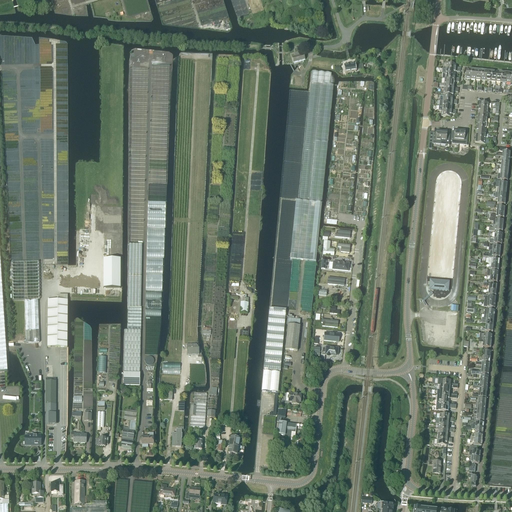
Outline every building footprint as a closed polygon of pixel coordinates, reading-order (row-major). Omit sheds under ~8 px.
[(295,57),(292,58),(294,63),(305,60),(303,55),(300,56),(299,52),(294,54),(295,57)] [(433,133),(432,144),(435,144),(440,145),(442,132),(436,131),(436,132),(436,134),(433,133)] [(451,132),(450,141),(452,142),(452,143),(452,144),(458,145),(460,131),(454,131),(454,132),(454,133),(451,133),(451,132)] [(460,131),(458,145),(467,145),(468,134),(465,134),(465,133),(465,132),(460,131)] [(442,132),(440,145),(445,145),(449,145),(450,134),(449,134),(449,135),(447,135),(447,133),(447,132),(442,132)] [(496,154),(496,156),(499,157),(502,157),(509,158),(510,152),(506,152),(506,149),(499,148),(499,149),(499,151),(500,152),(501,152),(502,152),(502,154),(496,154)] [(296,201),(290,259),(300,260),(305,261),(316,262),(322,203),(296,201)] [(148,203),(147,228),(165,229),(166,203),(148,203)] [(147,229),(147,258),(164,259),(164,229),(147,229)] [(349,240),(350,232),(337,230),(337,234),(335,234),(334,238),(349,240)] [(324,242),(322,256),(334,257),(334,250),(330,250),(330,242),(324,242)] [(142,245),(129,244),(127,331),(124,331),(124,360),(123,373),(139,374),(142,245)] [(350,253),(350,245),(337,244),(336,248),(341,248),(340,252),(350,253)] [(103,259),(103,289),(120,289),(120,259),(104,259),(103,259)] [(147,259),(146,274),(162,275),(163,260),(147,259)] [(25,300),(26,344),(39,343),(38,301),(31,301),(31,300),(40,300),(39,262),(12,263),(13,301),(25,300)] [(349,272),(349,264),(333,262),(332,271),(349,272)] [(146,275),(146,290),(162,291),(162,276),(146,275)] [(346,290),(347,280),(328,278),(327,285),(336,286),(336,289),(346,290)] [(429,290),(448,291),(448,282),(430,281),(429,290)] [(240,313),(247,314),(248,299),(241,298),(240,313)] [(48,348),(67,348),(68,301),(48,301),(48,348)] [(269,308),(263,372),(280,373),(283,339),(285,317),(286,310),(286,309),(269,308)] [(338,328),(338,322),(321,320),(321,323),(322,324),(322,327),(338,328)] [(285,350),(297,351),(300,326),(288,325),(285,350)] [(202,335),(203,335),(211,336),(211,329),(205,328),(205,327),(203,327),(203,328),(202,328),(202,330),(203,330),(202,335)] [(338,342),(339,335),(324,333),(323,340),(338,342)] [(187,345),(187,353),(187,355),(199,355),(199,349),(197,345),(187,345)] [(338,356),(339,349),(325,348),(325,355),(338,356)] [(280,373),(263,372),(261,392),(278,394),(280,373)] [(123,386),(139,386),(139,374),(123,373),(123,386)] [(56,382),(46,382),(46,414),(46,425),(54,425),(56,425),(56,414),(56,382)] [(207,412),(207,417),(215,418),(215,412),(215,404),(216,398),(216,396),(217,388),(211,388),(210,392),(208,393),(208,396),(208,398),(207,412)] [(164,401),(172,401),(173,392),(164,392),(164,401)] [(191,416),(190,429),(204,430),(206,398),(206,394),(194,393),(194,403),(196,403),(196,404),(191,404),(190,416),(191,416)] [(301,395),(289,394),(288,402),(292,402),(292,405),(299,405),(299,403),(300,403),(301,395)] [(286,410),(278,409),(277,422),(279,422),(277,435),(285,436),(285,432),(292,432),(291,438),(295,438),(296,425),(280,423),(281,419),(285,419),(286,410)] [(125,410),(124,420),(129,421),(136,422),(137,412),(125,410)] [(121,442),(120,446),(132,448),(134,432),(123,430),(121,439),(126,440),(126,442),(121,442)] [(172,434),(172,447),(181,447),(181,439),(182,434),(181,434),(181,430),(178,430),(176,430),(176,434),(172,434)] [(71,433),(71,438),(74,439),(74,443),(86,443),(87,435),(84,435),(84,434),(81,433),(81,435),(74,434),(74,433),(71,433)] [(149,437),(141,437),(141,445),(142,445),(142,448),(148,448),(148,445),(153,445),(153,437),(153,433),(149,433),(149,437)] [(25,437),(25,446),(25,445),(30,446),(30,445),(40,445),(40,446),(41,446),(41,435),(32,435),(32,437),(25,437)] [(95,445),(99,446),(99,447),(105,447),(105,442),(108,442),(108,439),(99,438),(99,440),(96,440),(95,445)] [(194,441),(194,450),(202,451),(202,442),(194,441)] [(276,444),(275,449),(279,450),(278,455),(277,461),(282,462),(282,464),(290,465),(291,460),(287,459),(287,457),(283,456),(284,450),(285,445),(276,444)] [(470,446),(469,456),(471,457),(479,458),(480,454),(480,451),(476,451),(477,447),(470,446)] [(469,467),(469,472),(472,473),(475,473),(475,468),(474,468),(474,464),(478,464),(479,464),(479,462),(479,458),(471,457),(470,467),(469,467)] [(435,462),(433,462),(432,474),(440,475),(441,462),(438,462),(435,462)] [(469,472),(468,480),(471,480),(470,487),(475,488),(476,482),(477,477),(476,477),(476,476),(472,475),(472,477),(471,477),(472,473),(469,472)] [(74,505),(84,505),(84,503),(89,503),(89,497),(84,497),(85,482),(75,482),(74,505)] [(50,488),(50,492),(51,492),(51,493),(57,492),(57,496),(63,496),(63,486),(59,486),(59,483),(51,484),(51,488),(50,488)] [(43,493),(40,493),(40,484),(32,484),(32,495),(37,495),(37,499),(43,499),(43,493)] [(166,487),(161,486),(159,496),(174,497),(175,490),(166,489),(166,487)] [(190,489),(189,494),(186,494),(185,500),(188,500),(189,496),(198,498),(199,490),(190,489)] [(222,496),(214,495),(213,504),(221,504),(221,505),(226,506),(227,496),(222,496)] [(69,511),(106,511),(106,502),(90,502),(90,505),(85,505),(85,509),(70,509),(69,511)] [(380,502),(379,510),(382,510),(392,511),(393,511),(394,505),(390,505),(390,503),(380,502)]
